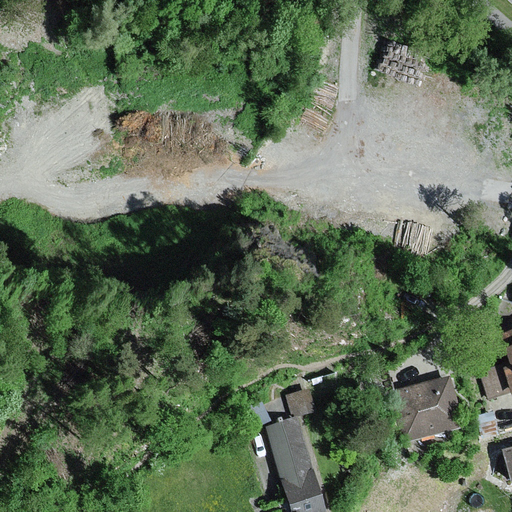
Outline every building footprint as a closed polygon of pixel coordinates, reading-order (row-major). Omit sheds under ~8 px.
[(500,367),(479,374),(487,402),(508,396),(509,399),(511,397),(511,331),(496,337),(507,370),(502,372),(500,367)] [(448,378),(390,393),(403,444),(461,430),(448,378)] [(309,390),(284,395),(288,412),(295,411),(297,417),(314,413),(309,390)] [(261,402),(237,414),(246,432),(270,421),(261,402)] [(321,511),(295,419),(262,428),(286,511),(321,511)] [(511,449),(499,454),(508,485),(511,483),(511,449)]
